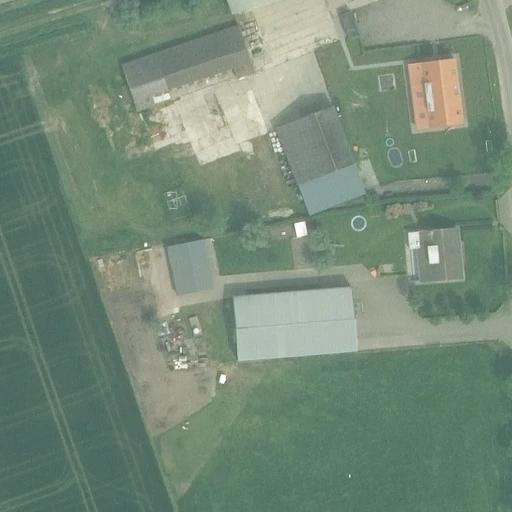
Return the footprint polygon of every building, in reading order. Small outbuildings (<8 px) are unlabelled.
[(239,27),(121,66),(137,112),(254,73),(239,27)] [(412,87),(423,86),(429,128),(463,124),(454,60),(409,66),(412,87)] [(228,126),(217,94),(198,100),(209,132),(228,126)] [(358,162),(336,104),(252,138),(278,209),(304,199),(311,215),(370,192),(358,162)] [(403,201),(382,206),(385,218),(406,213),(403,201)] [(457,230),(408,236),(410,252),(426,250),(429,283),(461,279),(457,230)] [(358,352),(353,289),(232,299),(237,362),(358,352)]
